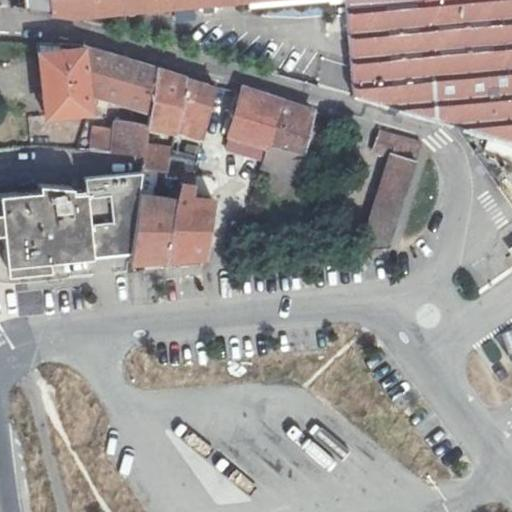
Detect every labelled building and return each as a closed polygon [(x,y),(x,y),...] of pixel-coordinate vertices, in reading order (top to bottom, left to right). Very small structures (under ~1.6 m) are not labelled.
[(511,0),(420,0),(420,2),(401,4),(369,7),(368,0),(21,0),(23,11),(71,18),(269,0),(341,0),(350,96),(483,136),(511,144),(511,0)] [(80,46),(35,44),(45,117),(90,111),(87,92),(80,46)] [(87,92),(148,111),(154,68),(80,46),(87,92)] [(174,132),(184,78),(154,68),(148,111),(146,126),(174,132)] [(213,86),(184,78),(174,132),(200,138),(213,86)] [(264,147),(266,142),(281,101),(239,88),(224,135),(264,147)] [(309,109),(281,101),(266,142),(268,142),(261,169),(300,180),(308,153),(299,150),(309,109)] [(100,152),(141,156),(146,126),(103,118),(100,152)] [(390,156),(413,163),(419,142),(378,130),(371,151),(390,156)] [(511,144),(483,136),(479,149),(511,167),(511,144)] [(169,159),(141,156),(139,169),(166,172),(169,159)] [(387,247),(413,163),(390,156),(360,250),(387,247)] [(80,182),(82,195),(88,259),(130,255),(137,196),(137,176),(80,182)] [(174,199),(187,200),(190,178),(178,177),(174,199)] [(0,252),(2,270),(88,259),(82,195),(69,196),(68,189),(33,186),(34,200),(0,203),(0,252)] [(164,264),(174,199),(137,196),(130,255),(129,267),(164,264)] [(187,200),(174,199),(164,264),(204,260),(212,202),(187,200)]
